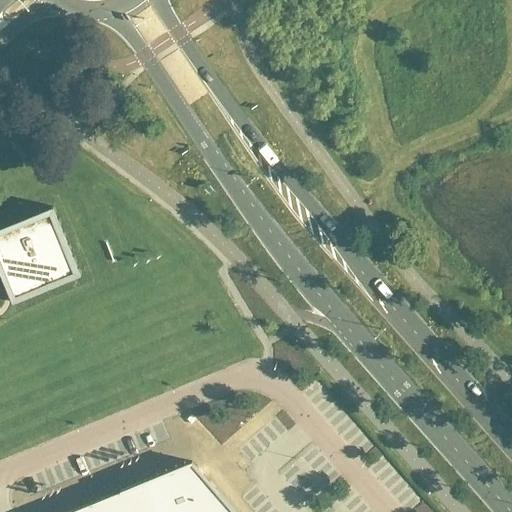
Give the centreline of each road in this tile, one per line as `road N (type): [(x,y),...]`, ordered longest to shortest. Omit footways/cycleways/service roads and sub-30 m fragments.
road 1 (primary): [(108,13),(254,223),(503,511)]
road 2 (primary): [(511,445),(236,123),(154,0)]
road 3 (unclassified): [(379,511),(276,387),(246,378),(0,478)]
